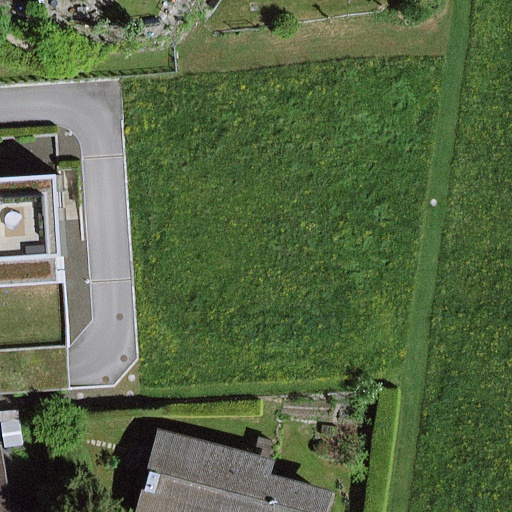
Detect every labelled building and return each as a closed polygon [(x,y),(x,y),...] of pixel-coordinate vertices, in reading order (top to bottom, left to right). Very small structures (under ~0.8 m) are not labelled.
[(4,181),(1,137),(0,136),(0,292),(85,287),(77,176),(4,181)] [(0,394),(76,389),(73,346),(0,350),(0,394)] [(26,410),(8,413),(13,448),(31,446),(26,410)] [(288,462),(168,431),(145,511),(342,511),(348,493),(285,476),(288,462)] [(0,511),(34,511),(33,507),(23,502),(12,444),(0,446),(0,511)]
